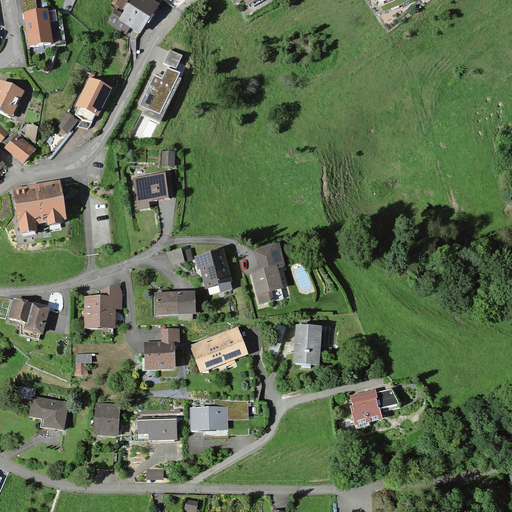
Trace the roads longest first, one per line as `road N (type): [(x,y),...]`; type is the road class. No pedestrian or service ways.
road 1 (residential): [(20,174),(62,166),(98,142),(151,45),(190,0)]
road 2 (residential): [(183,488),(247,453),(271,429),(276,409),(387,377)]
road 3 (residential): [(0,460),(60,485),(183,488)]
road 4 (residential): [(183,488),(369,486)]
road 5 (residential): [(0,292),(65,285),(172,241)]
road 6 (track): [(369,486),(439,480),(511,461)]
